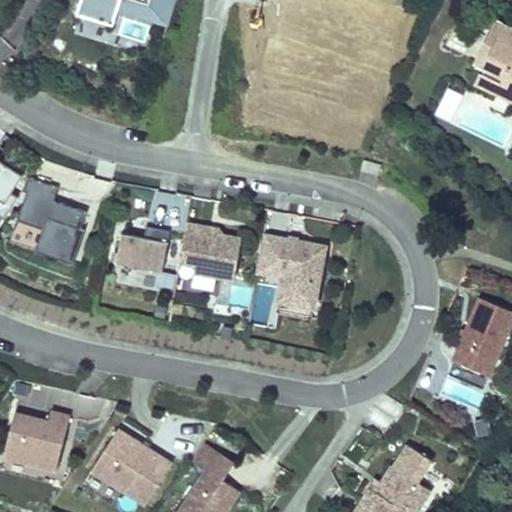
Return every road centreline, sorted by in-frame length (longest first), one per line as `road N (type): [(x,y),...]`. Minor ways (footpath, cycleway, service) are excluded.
road 1 (residential): [(0,327),(82,352),(320,396),(372,387),(412,344),(421,319),(419,262),(397,223),(352,193),(188,166)]
road 2 (residential): [(188,166),(88,142),(0,97)]
road 3 (residential): [(188,166),(215,0)]
